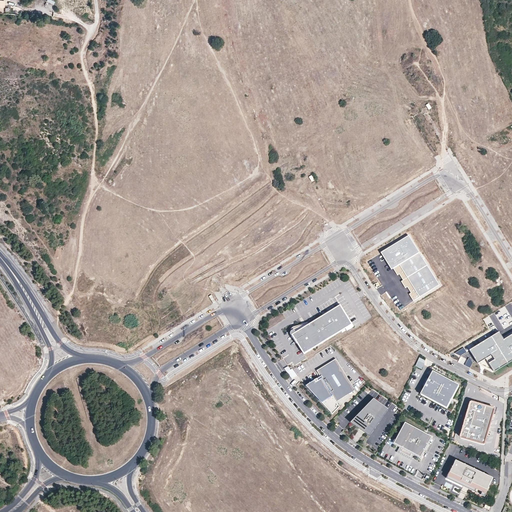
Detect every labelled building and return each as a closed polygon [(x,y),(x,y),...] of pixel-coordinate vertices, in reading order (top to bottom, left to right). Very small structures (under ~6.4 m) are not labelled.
[(413,301),(439,285),(409,235),(381,252),(391,269),(393,268),(397,275),(399,274),(403,280),(401,281),(405,288),(407,287),(411,293),(409,294),(413,301)] [(465,320),(446,291),(424,304),(450,343),(478,326),(470,317),(465,320)] [(304,354),(346,328),(347,330),(354,326),(340,305),(311,322),(300,327),(293,329),(292,330),(291,331),(291,332),(291,334),(304,354)] [(511,320),(503,307),(491,315),(502,332),(511,326),(511,320)] [(499,332),(469,350),(477,363),(486,358),(494,372),(511,360),(511,334),(504,339),(499,332)] [(165,475),(181,509),(296,441),(236,347),(178,385),(180,411),(202,399),(221,430),(172,462),(165,475)] [(415,366),(422,368),(425,359),(418,357),(415,366)] [(317,370),(321,377),(340,365),(336,358),(317,370)] [(307,386),(333,414),(340,406),(337,401),(333,395),(352,384),(340,365),(321,377),(322,378),(319,380),(317,379),(315,380),(307,386)] [(288,366),(285,368),(292,379),(297,375),(293,369),(292,368),(290,370),(288,366)] [(425,385),(421,393),(447,406),(459,383),(432,370),(428,378),(425,385)] [(333,395),(337,401),(355,390),(352,384),(333,395)] [(370,436),(388,409),(373,399),(350,423),(370,436)] [(494,408),(471,401),(461,436),(483,443),(494,408)] [(427,443),(431,436),(405,422),(395,440),(393,443),(402,448),(411,452),(420,457),(423,450),(427,443)] [(411,452),(402,448),(400,451),(409,456),(411,452)] [(455,459),(444,480),(484,500),(495,478),(455,459)]
